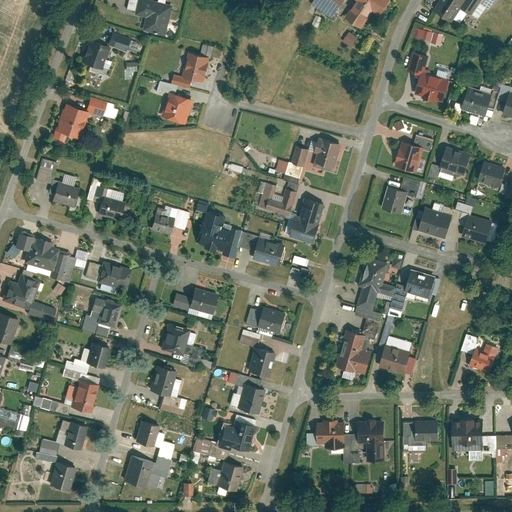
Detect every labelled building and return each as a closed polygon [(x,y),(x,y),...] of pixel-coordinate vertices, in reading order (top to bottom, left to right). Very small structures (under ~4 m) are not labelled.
[(172,1),(165,0),(136,0),(134,14),(145,16),(143,28),(166,33),(172,1)] [(331,17),(342,0),(311,0),(310,3),(331,17)] [(371,11),(378,0),(342,0),(336,11),(352,22),(363,5),(371,11)] [(425,0),(425,2),(444,14),(453,0),(464,7),(468,0),(425,0)] [(415,37),(440,45),(444,35),(419,27),(415,37)] [(109,30),(104,44),(123,50),(128,37),(109,30)] [(348,31),(342,40),(351,46),(357,37),(348,31)] [(80,61),(102,69),(110,46),(88,38),(80,61)] [(204,81),(210,57),(188,52),(182,75),(204,81)] [(451,80),(421,72),(415,96),(445,104),(451,80)] [(493,93),(470,86),(463,108),(486,115),(493,93)] [(185,123),(193,99),(166,91),(159,116),(185,123)] [(511,115),(511,92),(509,92),(502,113),(511,115)] [(90,110),(65,102),(56,129),(81,137),(90,110)] [(469,115),(468,123),(476,124),(477,116),(469,115)] [(395,129),(403,128),(402,120),(394,121),(395,129)] [(317,163),(337,168),(344,142),(320,136),(316,152),(319,153),(317,163)] [(424,145),(402,139),(394,165),(417,172),(424,145)] [(470,152),(446,144),(439,165),(463,172),(470,152)] [(50,181),(56,162),(41,157),(35,177),(50,181)] [(503,166),(482,161),(477,181),(498,187),(503,166)] [(72,206),(78,185),(56,180),(51,200),(72,206)] [(281,209),(289,185),(278,182),(274,195),(260,191),(257,202),(281,209)] [(401,213),(407,189),(388,185),(382,208),(401,213)] [(125,203),(104,197),(99,214),(120,221),(125,203)] [(289,234),(313,241),(324,202),(304,197),(299,215),(295,213),(289,234)] [(160,205),(153,229),(172,234),(177,217),(166,214),(167,207),(160,205)] [(446,238),(453,215),(423,206),(416,230),(446,238)] [(220,254),(233,257),(241,229),(220,223),(223,214),(204,209),(195,242),(221,250),(220,254)] [(492,218),(468,211),(462,234),(486,241),(492,218)] [(44,235),(21,230),(15,256),(44,263),(42,271),(61,276),(68,250),(50,246),(51,243),(43,241),(44,235)] [(284,244),(257,237),(251,258),(278,265),(284,244)] [(115,283),(121,261),(94,253),(88,275),(115,283)] [(306,265),(308,257),(293,255),(292,263),(306,265)] [(381,295),(389,266),(366,259),(358,289),(381,295)] [(293,265),(291,271),(306,276),(308,270),(293,265)] [(436,275),(411,268),(405,291),(429,298),(436,275)] [(6,275),(0,293),(0,297),(29,306),(38,276),(16,269),(14,278),(6,275)] [(57,282),(52,290),(59,295),(64,287),(57,282)] [(195,288),(189,308),(212,315),(218,294),(195,288)] [(97,322),(115,328),(122,305),(94,297),(89,316),(98,319),(97,322)] [(284,312),(262,306),(256,326),(278,332),(284,312)] [(0,339),(10,343),(19,317),(0,311),(0,339)] [(190,328),(167,321),(159,348),(182,355),(190,328)] [(357,327),(337,322),(328,358),(348,364),(349,361),(359,363),(364,344),(354,342),(357,327)] [(239,341),(257,346),(260,333),(242,328),(239,341)] [(474,342),(467,340),(461,358),(483,365),(491,340),(477,336),(474,342)] [(84,362),(104,367),(109,346),(90,341),(84,362)] [(411,352),(386,344),(379,367),(403,375),(411,352)] [(269,378),(276,353),(254,347),(247,372),(269,378)] [(21,354),(17,367),(32,371),(34,363),(37,364),(38,359),(21,354)] [(150,388),(171,393),(177,368),(156,363),(150,388)] [(234,383),(236,373),(229,371),(227,381),(234,383)] [(68,406),(90,412),(97,385),(76,379),(68,406)] [(265,389),(244,384),(237,408),(259,413),(265,389)] [(34,395),(32,404),(53,410),(56,401),(34,395)] [(206,407),(204,419),(212,420),(213,408),(206,407)] [(474,438),(473,411),(459,412),(459,438),(474,438)] [(336,412),(308,414),(309,437),(317,436),(317,441),(338,439),(336,412)] [(363,435),(362,412),(349,412),(350,435),(363,435)] [(376,434),(375,412),(362,412),(363,435),(376,434)] [(430,412),(405,413),(407,433),(431,432),(430,412)] [(459,438),(459,412),(444,412),(445,439),(459,438)] [(252,422),(228,417),(223,443),(247,448),(252,422)] [(67,442),(79,446),(85,424),(64,418),(61,428),(70,431),(67,442)] [(160,425),(139,420),(134,441),(154,445),(160,425)] [(206,453),(210,440),(196,436),(191,456),(179,453),(178,459),(197,464),(200,452),(206,453)] [(40,447),(59,451),(61,442),(42,438),(40,447)] [(56,461),(59,451),(40,447),(38,456),(56,461)] [(153,461),(130,455),(124,480),(147,486),(153,461)] [(244,465),(222,460),(220,468),(210,466),(206,483),(238,490),(244,465)] [(53,484),(70,488),(76,466),(58,462),(53,484)] [(374,492),(374,484),(354,484),(354,492),(374,492)]
